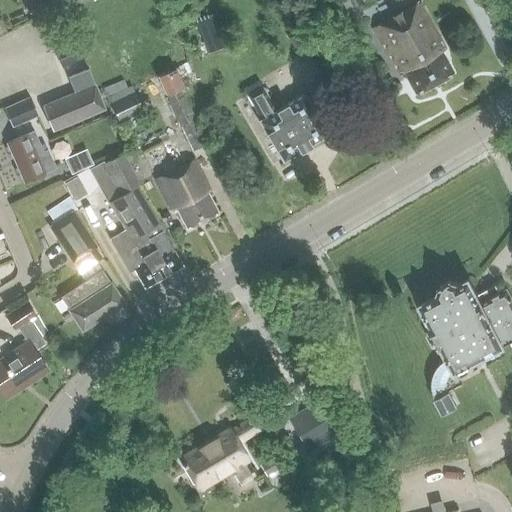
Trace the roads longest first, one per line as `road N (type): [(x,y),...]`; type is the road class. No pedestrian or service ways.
road 1 (unclassified): [(26,476),(66,409),(154,323),(511,108)]
road 2 (unknown): [(301,232),(393,455),(413,478),(454,486),(492,511)]
